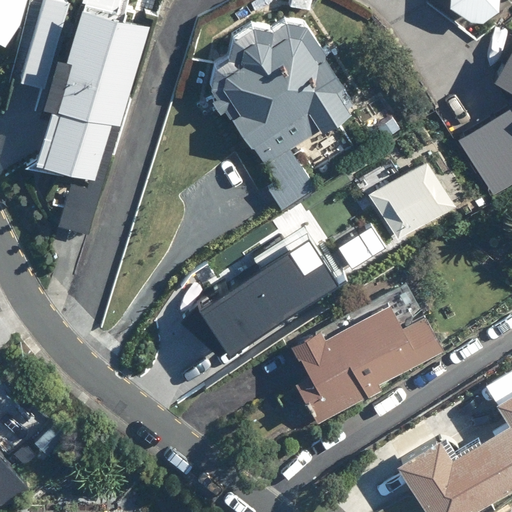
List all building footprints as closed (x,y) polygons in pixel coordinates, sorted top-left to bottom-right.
[(0,0),(0,31),(5,34),(18,15),(22,0),(0,0)] [(156,13),(115,0),(85,0),(33,162),(74,175),(60,218),(87,227),(156,13)] [(435,0),(435,3),(459,19),(472,20),(482,8),(482,0),(435,0)] [(199,81),(254,163),(349,100),(294,18),(242,26),(215,44),(199,81)] [(511,78),(511,91),(458,124),(495,186),(511,174),(511,26),(510,26),(490,65),(511,78)] [(415,157),(360,191),(389,237),(444,203),(415,157)] [(179,309),(219,346),(339,270),(307,220),(198,288),(179,309)] [(400,276),(276,344),(294,378),(285,383),(308,424),(373,388),(369,381),(437,343),(400,276)] [(387,461),(419,511),(461,511),(511,481),(511,386),(483,404),(495,423),(438,459),(424,438),(387,461)] [(0,436),(0,494),(5,494),(18,491),(34,476),(0,436)]
